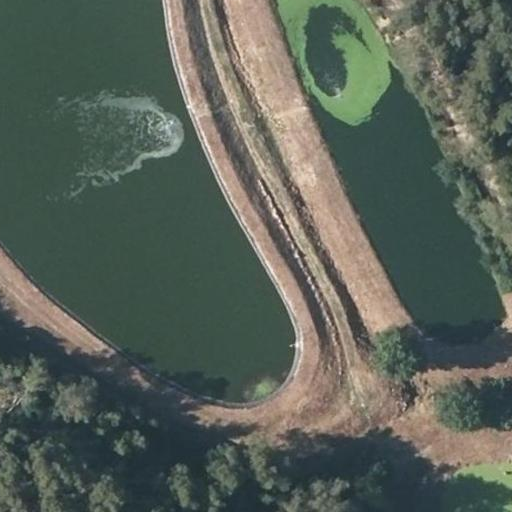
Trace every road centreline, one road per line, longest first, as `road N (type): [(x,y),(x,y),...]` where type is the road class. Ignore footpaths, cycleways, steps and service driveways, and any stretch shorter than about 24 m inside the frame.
road 1 (track): [(203,0),(243,123),(332,312),(346,375),(341,407),(310,432),(265,441),(194,426),(107,380),(0,289)]
road 2 (track): [(250,0),(272,71),(390,306),(431,349),(470,358),(511,348)]
road 3 (track): [(395,0),(511,219)]
